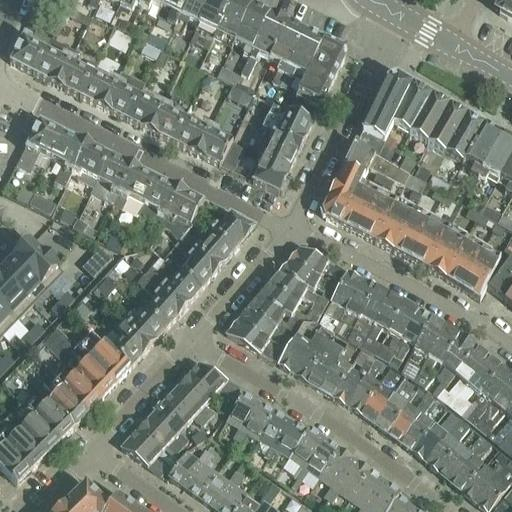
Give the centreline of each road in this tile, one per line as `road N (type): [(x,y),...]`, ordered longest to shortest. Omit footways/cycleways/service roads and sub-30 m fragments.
road 1 (residential): [(285,234),(0,90)]
road 2 (residential): [(447,511),(370,448),(192,343)]
road 3 (residential): [(511,352),(310,238),(285,234)]
road 4 (residential): [(285,234),(394,15)]
road 5 (residential): [(95,451),(192,343)]
road 6 (residential): [(192,343),(285,234)]
